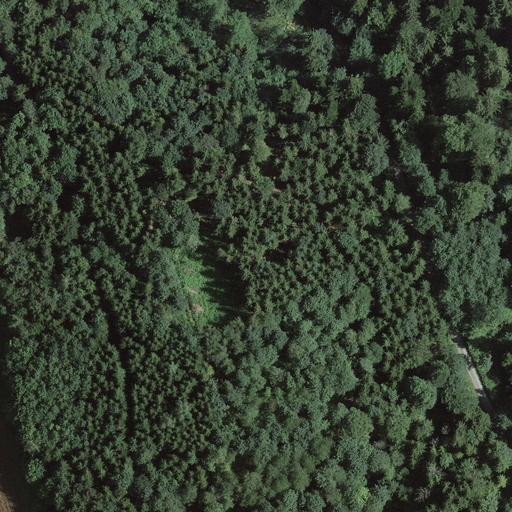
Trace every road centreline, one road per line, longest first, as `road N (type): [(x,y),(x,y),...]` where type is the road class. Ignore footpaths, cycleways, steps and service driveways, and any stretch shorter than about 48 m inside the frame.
road 1 (track): [(511,464),(463,356),(354,57),(307,0)]
road 2 (track): [(135,487),(120,356),(52,164),(0,55)]
